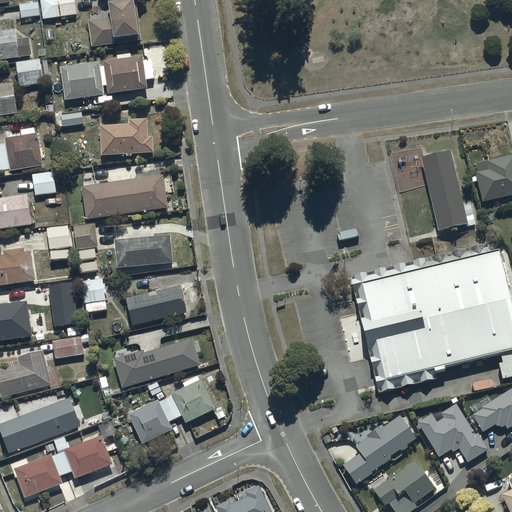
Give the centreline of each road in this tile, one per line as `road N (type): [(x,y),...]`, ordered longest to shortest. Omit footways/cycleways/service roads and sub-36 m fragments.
road 1 (tertiary): [(281,433),(238,294),(214,139)]
road 2 (residential): [(511,93),(214,139)]
road 3 (residential): [(108,511),(281,433)]
road 4 (tertiary): [(214,139),(193,0)]
